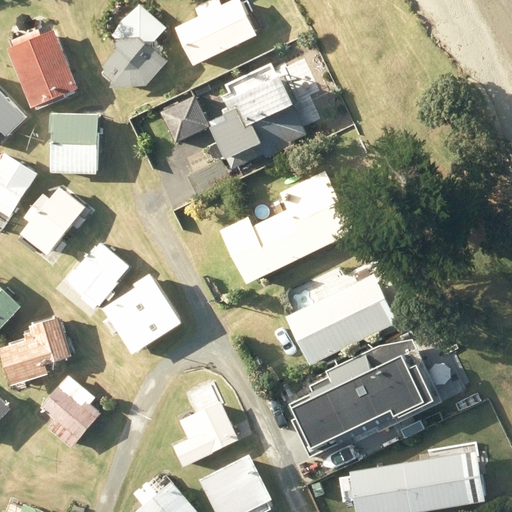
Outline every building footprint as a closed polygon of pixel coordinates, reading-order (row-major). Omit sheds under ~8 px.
[(209,17),(184,29),(203,66),(266,35),(248,0),(242,0),(231,5),(228,0),(219,0),(204,8),(209,17)] [(159,46),(159,29),(129,29),(126,26),(118,35),(121,39),(122,57),(106,73),(116,83),(121,77),(126,81),(130,77),(153,76),(168,60),(167,46),(159,46)] [(63,31),(17,49),(40,108),(86,89),(63,31)] [(213,127),(235,174),(309,137),(296,110),(304,106),(291,78),(236,106),(240,114),(213,127)] [(0,86),(0,133),(4,138),(27,116),(0,86)] [(212,123),(210,120),(198,91),(161,107),(174,139),(212,123)] [(61,133),(60,173),(106,173),(107,114),(57,113),(56,132),(61,133)] [(8,161),(1,157),(0,159),(0,205),(17,216),(44,174),(12,154),(8,161)] [(258,216),(230,230),(256,285),(363,231),(333,171),(287,194),(295,210),(263,226),(258,216)] [(32,219),(36,222),(27,233),(55,255),(79,224),(85,228),(91,219),(86,215),(93,206),(68,187),(58,200),(52,195),(32,219)] [(108,241),(75,280),(106,306),(113,299),(115,301),(120,295),(117,293),(124,285),(122,284),(137,266),(108,241)] [(382,274),(296,317),(320,366),(407,322),(382,274)] [(0,280),(0,335),(28,306),(0,280)] [(155,282),(117,305),(142,344),(180,320),(177,317),(183,314),(170,294),(165,297),(155,282)] [(56,376),(53,366),(80,357),(67,318),(37,327),(41,339),(7,350),(19,387),(56,376)] [(356,381),(362,393),(320,413),(344,462),(453,410),(422,348),(356,381)] [(75,374),(47,408),(61,420),(54,428),(78,448),(106,415),(95,405),(102,397),(75,374)] [(0,429),(18,411),(0,392),(0,429)] [(189,422),(197,440),(182,447),(193,468),(247,441),(228,402),(189,422)] [(472,454),(358,474),(364,511),(433,511),(480,504),(472,454)] [(261,456),(211,479),(226,511),(260,511),(282,502),(261,456)] [(145,511),(143,511),(204,511),(180,483),(171,490),(161,478),(140,496),(148,506),(144,509),(145,511)] [(308,489),(313,500),(321,497),(316,486),(308,489)]
